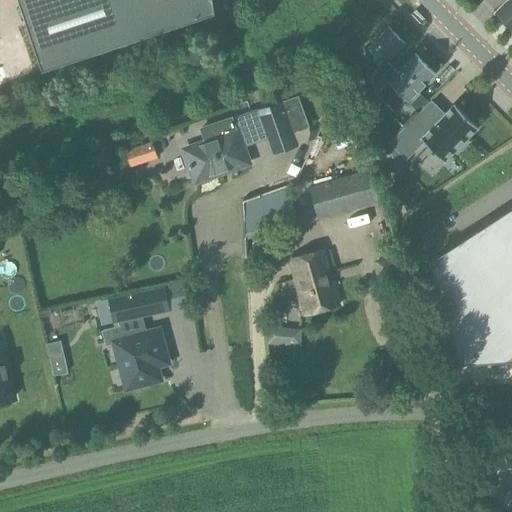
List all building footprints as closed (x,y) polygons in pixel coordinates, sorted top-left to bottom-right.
[(18,0),(42,71),(215,14),(212,0),(18,0)] [(511,0),(508,0),(496,12),(511,27),(511,0)] [(368,48),(368,47),(367,48),(376,57),(373,60),(391,79),(389,81),(388,81),(408,102),(409,101),(435,74),(435,75),(436,74),(416,53),(415,54),(415,55),(398,72),(387,61),(405,44),(405,45),(406,44),(389,26),(388,28),(368,48)] [(258,111),(273,154),(298,145),(293,133),(309,128),(298,97),(258,111)] [(391,142),(390,142),(406,158),(423,141),(444,162),(454,151),(457,154),(469,142),(466,139),(478,128),(455,105),(428,132),(414,118),(405,127),(391,142)] [(393,116),(384,125),(387,139),(391,142),(405,127),(393,116)] [(186,150),(190,164),(189,164),(190,169),(192,169),(196,181),(248,163),(237,132),(186,150)] [(128,168),(157,159),(151,141),(123,150),(128,168)] [(318,220),(380,203),(370,169),(309,186),(318,220)] [(511,361),(511,207),(431,261),(459,364),(511,361)] [(369,233),(377,261),(393,256),(385,229),(369,233)] [(324,250),(289,260),(304,314),(339,305),(324,250)] [(187,279),(131,295),(137,316),(193,301),(187,279)] [(128,367),(133,387),(160,379),(156,366),(168,363),(162,341),(156,343),(153,332),(124,339),(121,325),(102,331),(106,347),(115,344),(122,368),(128,367)] [(282,326),(261,326),(261,349),(283,349),(282,326)]
